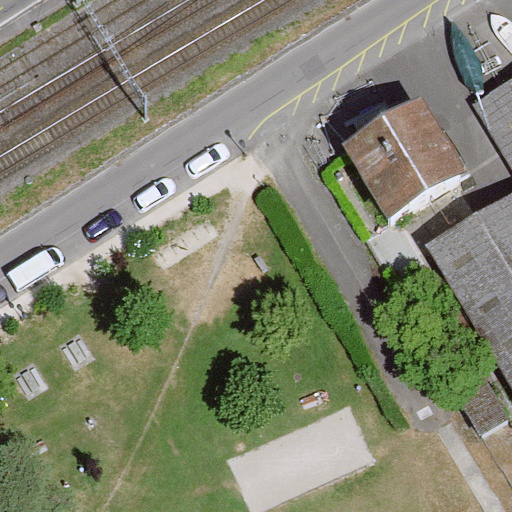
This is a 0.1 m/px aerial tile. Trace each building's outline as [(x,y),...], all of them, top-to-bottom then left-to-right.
[(511,72),(511,36),(497,11),(476,24),(507,75),(511,72)] [(511,92),(481,111),(511,161),(511,92)] [(418,115),(349,158),(391,226),(460,184),(418,115)] [(511,205),(429,255),(511,392),(511,205)] [(471,364),(445,379),(480,439),(506,425),(471,364)]
